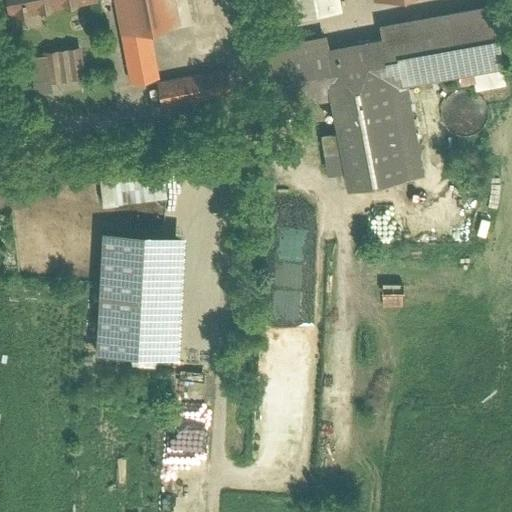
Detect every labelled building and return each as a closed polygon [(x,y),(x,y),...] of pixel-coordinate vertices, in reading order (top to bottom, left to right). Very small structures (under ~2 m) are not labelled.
[(0,0),(3,19),(96,2),(95,0),(112,0),(128,86),(155,81),(146,30),(178,25),(174,0),(0,0)] [(335,0),(280,0),(284,20),(337,10),(335,0)] [(323,37),(271,47),(282,108),(328,100),(345,191),(422,177),(405,89),(505,70),(493,6),(373,28),(376,41),(325,50),(323,37)] [(39,59),(21,61),(25,94),(50,92),(49,83),(84,80),(80,48),(38,52),(39,59)] [(222,72),(153,83),(158,111),(227,100),(222,72)] [(483,109),(480,103),(475,97),(469,94),(462,92),(454,93),(448,97),(443,102),(440,109),(439,116),(440,123),(444,129),(450,134),(457,136),(464,137),(471,134),(477,130),(481,124),(483,117),(483,109)] [(102,201),(167,191),(161,152),(97,162),(102,201)] [(370,204),(367,224),(387,227),(388,220),(379,219),(380,214),(389,216),(390,206),(370,204)] [(179,240),(100,235),(92,357),(172,362),(179,240)] [(272,393),(273,419),(295,418),(294,407),(285,407),(285,396),(293,396),(292,384),(270,385),(271,393),(272,393)]
